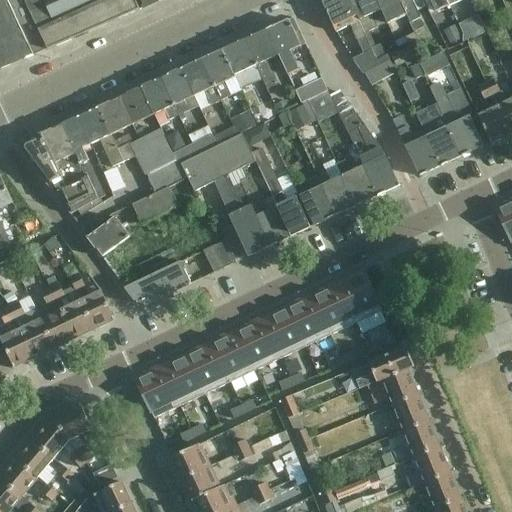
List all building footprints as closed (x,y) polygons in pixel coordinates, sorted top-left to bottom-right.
[(0,0),(0,70),(48,50),(24,0),(0,0)] [(24,0),(48,50),(48,51),(115,22),(106,0),(102,2),(100,0),(24,0)] [(100,0),(102,2),(106,0),(115,22),(140,11),(135,0),(100,0)] [(163,0),(140,0),(145,9),(163,0)] [(351,26),(363,55),(372,50),(365,34),(349,0),(333,0),(323,5),(336,33),(351,26)] [(381,10),(375,0),(349,0),(365,34),(377,28),(370,15),(381,10)] [(407,16),(399,0),(375,0),(381,10),(388,25),(407,16)] [(426,8),(422,0),(399,0),(407,16),(414,33),(426,28),(418,12),(426,8)] [(445,0),(428,0),(435,14),(449,8),(449,7),(445,0)] [(301,47),(289,21),(267,31),(280,57),(289,76),(298,72),(289,53),(301,47)] [(280,57),(267,31),(245,41),(262,78),(268,90),(279,85),(269,62),(280,57)] [(414,33),(405,38),(408,44),(411,49),(419,45),(414,33)] [(245,41),(223,51),(236,79),(240,88),(262,78),(245,41)] [(413,58),(407,47),(392,54),(397,65),(413,58)] [(377,61),(372,50),(363,55),(353,60),(361,71),(362,71),(365,74),(390,60),(387,55),(377,61)] [(225,84),(236,79),(223,51),(203,61),(222,102),(232,97),(225,84)] [(450,66),(443,53),(420,64),(427,78),(450,66)] [(397,72),(390,60),(365,74),(372,87),(397,72)] [(222,102),(203,61),(182,70),(195,98),(206,93),(212,107),(222,102)] [(199,107),(195,98),(182,70),(162,80),(179,117),(182,122),(186,120),(184,114),(199,107)] [(329,94),(322,79),(296,92),(297,95),(303,106),(308,104),(329,94)] [(179,117),(162,80),(142,89),(156,117),(161,128),(171,124),(169,121),(179,117)] [(493,97),(500,94),(494,80),(486,84),(493,97)] [(493,97),(486,84),(479,88),(485,101),(493,97)] [(156,117),(142,89),(121,99),(134,127),(140,141),(151,135),(145,122),(156,117)] [(497,107),(510,134),(511,133),(511,100),(507,102),(503,92),(500,94),(493,97),(497,107)] [(331,99),(329,94),(308,104),(314,116),(315,116),(319,123),(339,114),(331,99)] [(341,94),(331,99),(339,114),(349,135),(365,126),(341,94)] [(437,105),(462,157),(484,147),(470,117),(471,112),(462,94),(448,100),(447,97),(436,102),(437,105)] [(134,127),(121,99),(98,109),(111,137),(134,127)] [(462,157),(437,105),(416,115),(423,129),(440,168),(462,157)] [(510,134),(497,107),(478,116),(482,125),(491,143),(510,134)] [(113,169),(124,164),(118,152),(114,143),(111,137),(98,109),(80,118),(92,145),(101,141),(113,169)] [(411,135),(402,117),(393,121),(420,177),(440,168),(423,129),(411,135)] [(92,145),(80,118),(65,125),(89,176),(94,174),(83,149),(92,145)] [(258,127),(255,120),(235,129),(239,137),(243,136),(242,134),(258,127)] [(89,176),(65,125),(43,135),(57,166),(68,161),(77,182),(89,176)] [(239,137),(235,129),(215,138),(219,147),(239,137)] [(140,141),(134,144),(118,152),(124,164),(136,158),(139,164),(155,195),(168,189),(188,179),(180,166),(179,167),(174,156),(161,130),(151,135),(140,141)] [(57,166),(43,135),(25,143),(23,152),(71,215),(87,207),(100,201),(105,199),(94,174),(89,176),(77,182),(67,186),(57,166)] [(114,143),(118,152),(134,144),(129,136),(114,143)] [(243,136),(239,137),(219,147),(200,156),(180,166),(188,179),(195,192),(217,182),(222,193),(241,183),(236,172),(256,163),(252,154),(252,155),(243,136)] [(214,139),(212,136),(194,145),(200,156),(219,147),(215,138),(214,139)] [(200,156),(194,145),(174,156),(179,167),(180,166),(200,156)] [(367,148),(359,152),(357,153),(363,167),(377,197),(400,187),(381,149),(370,154),(367,148)] [(287,202),(263,150),(252,154),(256,163),(292,238),(310,229),(296,199),(287,202)] [(377,197),(363,167),(353,171),(348,160),(337,166),(342,177),(356,207),(377,197)] [(330,182),(327,175),(317,180),(335,217),(356,207),(342,177),(330,182)] [(0,176),(0,210),(13,204),(0,176)] [(300,196),(306,209),(314,227),(335,217),(317,180),(316,177),(305,182),(310,192),(300,196)] [(268,212),(252,178),(241,183),(251,202),(249,203),(270,248),(292,238),(277,208),(268,212)] [(251,202),(241,183),(222,193),(219,194),(240,240),(249,258),(270,248),(249,203),(251,202)] [(168,189),(155,195),(133,206),(142,225),(178,208),(168,189)] [(511,201),(496,209),(511,242),(511,201)] [(115,219),(105,227),(89,239),(103,258),(119,246),(129,239),(127,236),(132,232),(127,225),(122,228),(115,219)] [(12,245),(6,234),(0,237),(0,246),(2,250),(12,245)] [(226,241),(214,247),(224,269),(237,263),(226,241)] [(224,269),(214,247),(204,252),(214,274),(224,269)] [(180,264),(126,289),(138,305),(145,307),(191,285),(181,263),(180,264)] [(364,272),(338,284),(357,324),(383,312),(364,272)] [(70,279),(81,302),(94,330),(115,321),(101,292),(85,299),(81,291),(86,288),(79,275),(70,279)] [(338,284),(313,296),(332,336),(357,324),(338,284)] [(59,285),(50,289),(74,340),(94,330),(81,302),(65,309),(61,300),(66,298),(59,285)] [(74,340),(50,289),(41,293),(48,306),(52,304),(56,313),(42,320),(41,320),(54,349),(74,340)] [(313,296),(287,308),(306,348),(332,336),(313,296)] [(42,320),(31,300),(20,305),(19,303),(10,308),(34,359),(54,349),(41,320),(42,320)] [(15,332),(0,339),(13,367),(12,369),(13,370),(14,368),(34,359),(10,308),(2,312),(8,325),(11,323),(15,332)] [(287,308),(262,320),(281,360),(306,348),(287,308)] [(262,320),(237,331),(256,372),(281,360),(262,320)] [(237,331),(212,343),(231,384),(256,372),(237,331)] [(371,355),(382,350),(379,342),(368,347),(371,355)] [(212,343),(187,355),(206,395),(231,384),(212,343)] [(414,368),(407,349),(369,364),(373,374),(356,381),(360,391),(382,382),(382,381),(408,370),(414,368)] [(353,353),(342,358),(345,365),(356,361),(353,353)] [(187,355),(162,367),(181,407),(206,395),(187,355)] [(334,370),(345,365),(342,358),(331,363),(334,370)] [(162,367),(136,379),(155,420),(155,419),(156,419),(181,407),(162,367)] [(419,396),(408,370),(382,381),(382,382),(392,407),(419,396)] [(302,375),(291,379),(294,387),(305,382),(302,375)] [(283,391),(294,387),(291,379),(280,384),(283,391)] [(429,421),(419,396),(392,407),(402,432),(429,421)] [(281,401),(289,420),(300,415),(292,397),(281,401)] [(253,402),(242,407),(246,414),(256,409),(253,402)] [(81,405),(75,408),(53,419),(70,441),(93,431),(81,405)] [(235,419),(246,414),(242,407),(231,412),(235,419)] [(70,441),(53,419),(33,442),(55,460),(70,441)] [(440,447),(429,421),(402,432),(413,458),(440,447)] [(203,425),(192,431),(195,438),(206,433),(203,425)] [(295,435),(300,445),(311,440),(306,430),(295,435)] [(184,443),(195,438),(192,431),(181,436),(184,443)] [(315,450),(311,440),(300,445),(304,455),(315,450)] [(231,448),(235,456),(250,449),(246,441),(231,448)] [(55,460),(33,442),(17,461),(38,479),(55,460)] [(85,446),(78,452),(87,463),(94,458),(85,446)] [(200,446),(190,450),(172,459),(183,480),(211,467),(200,446)] [(450,473),(440,447),(413,458),(419,473),(407,477),(412,490),(424,485),(424,484),(450,473)] [(253,457),(250,449),(235,456),(238,464),(253,457)] [(87,463),(78,452),(71,457),(80,469),(87,463)] [(38,479),(17,461),(1,480),(22,498),(38,479)] [(69,483),(74,476),(63,467),(57,473),(69,483)] [(220,487),(211,467),(183,480),(192,501),(220,487)] [(461,499),(450,473),(424,484),(424,485),(434,510),(461,499)] [(39,511),(22,498),(1,480),(0,480),(0,511),(1,511),(10,511),(15,507),(21,511),(24,511),(25,511),(39,511)] [(333,491),(328,481),(318,486),(322,496),(333,491)] [(122,483),(119,484),(94,496),(102,511),(116,511),(132,504),(122,483)] [(269,492),(266,484),(251,491),(255,499),(269,492)] [(225,485),(220,487),(192,501),(193,502),(197,501),(202,511),(225,511),(238,506),(233,497),(230,498),(225,485)] [(58,495),(47,486),(41,492),(52,502),(58,495)] [(337,501),(333,491),(322,496),(328,511),(337,511),(334,503),(337,501)] [(273,500),(269,492),(255,499),(258,507),(273,500)] [(466,511),(461,499),(434,510),(435,511),(466,511)]
